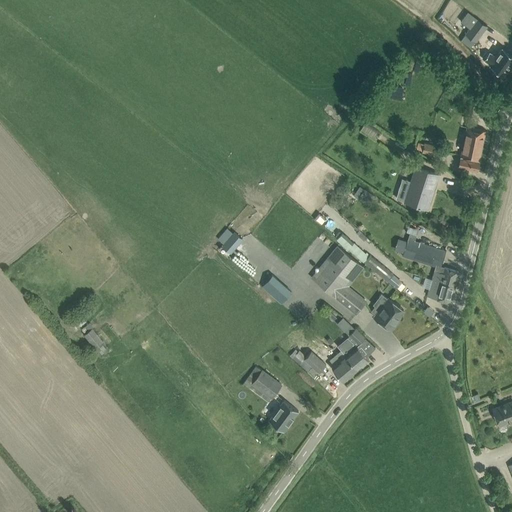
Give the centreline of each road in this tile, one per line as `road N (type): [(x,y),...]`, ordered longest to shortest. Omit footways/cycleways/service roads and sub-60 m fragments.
road 1 (unclassified): [(254,511),(364,374),(437,339),(511,106)]
road 2 (track): [(510,108),(433,24),(396,0)]
